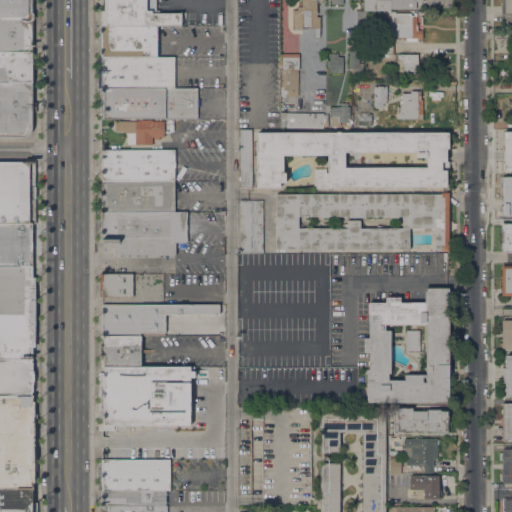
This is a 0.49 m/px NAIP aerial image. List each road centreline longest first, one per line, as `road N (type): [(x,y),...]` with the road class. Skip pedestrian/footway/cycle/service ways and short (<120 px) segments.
road 1 (residential): [(476,511),(474,0)]
road 2 (primary): [(69,508),(69,150)]
